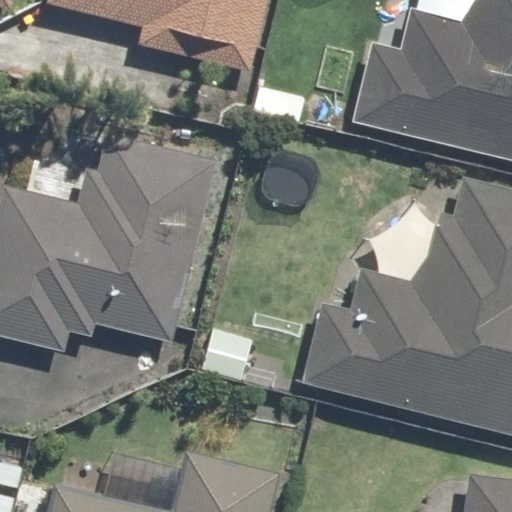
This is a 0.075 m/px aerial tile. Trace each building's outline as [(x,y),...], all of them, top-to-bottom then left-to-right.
[(129,48),(241,75),(259,0),(37,0),(36,5),(134,29),(129,48)] [(361,43),(341,123),(511,165),(511,0),(468,0),(463,23),(401,7),(390,51),(361,43)] [(0,187),(0,342),(58,356),(62,336),(83,341),(86,327),(165,346),(209,162),(98,135),(90,172),(75,168),(67,204),(0,187)] [(312,303),(292,386),(511,440),(511,192),(452,177),(442,216),(428,212),(409,285),(353,271),(343,310),(312,303)] [(261,511),(271,472),(177,451),(163,511),(41,484),(34,511),(261,511)] [(511,511),(511,482),(459,476),(454,511),(511,511)]
